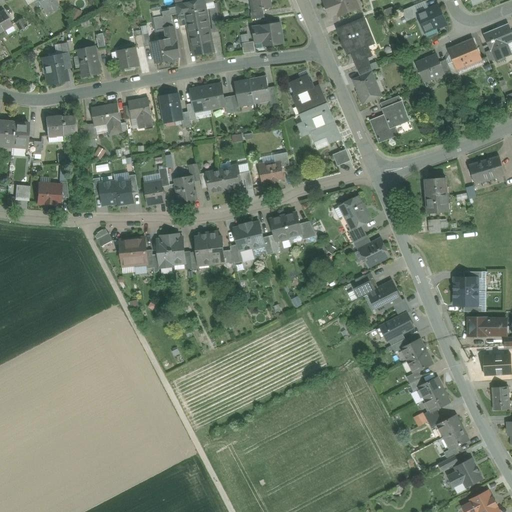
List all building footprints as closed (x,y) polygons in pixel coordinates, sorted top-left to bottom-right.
[(37,0),(38,1),(34,3),(37,7),(41,5),(47,16),(61,8),(56,0),(37,0)] [(189,25),(185,3),(184,0),(175,0),(176,6),(178,14),(180,27),(189,25)] [(197,0),(193,0),(191,0),(190,2),(185,3),(189,25),(191,33),(209,29),(206,10),(203,0),(202,0),(198,1),(197,0)] [(213,0),(203,0),(206,10),(210,9),(209,5),(215,4),(213,0)] [(271,0),(252,0),(254,11),(273,8),(271,0)] [(328,0),(324,2),(330,16),(338,13),(339,16),(359,8),(355,0),(328,0)] [(217,4),(215,4),(209,5),(210,9),(211,17),(219,16),(217,4)] [(439,5),(417,14),(418,17),(425,34),(447,25),(439,5)] [(176,6),(169,8),(170,10),(171,10),(172,15),(178,14),(176,6)] [(413,6),(402,10),(407,22),(418,17),(417,14),(413,6)] [(170,10),(162,11),(163,15),(154,17),(156,31),(166,30),(167,36),(176,34),(172,15),(171,10),(170,10)] [(0,32),(12,25),(4,11),(0,13),(0,32)] [(264,11),(251,13),(252,19),(265,18),(264,11)] [(219,16),(211,17),(213,32),(221,31),(219,16)] [(22,19),(15,23),(20,30),(27,26),(22,19)] [(363,19),(338,29),(348,53),(351,52),(355,63),(368,58),(373,56),(368,44),(367,45),(366,43),(372,41),(363,19)] [(280,22),(261,25),(261,26),(253,27),(255,44),(264,42),(265,47),(284,44),(280,22)] [(509,26),(485,36),(491,51),(492,50),(496,61),(508,56),(504,45),(511,41),(511,34),(511,33),(509,26)] [(148,29),(142,30),(145,47),(151,45),(148,29)] [(209,29),(191,33),(195,56),(214,52),(209,29)] [(142,30),(135,32),(138,48),(145,47),(142,30)] [(103,34),(96,35),(99,50),(106,49),(103,34)] [(176,34),(167,36),(168,40),(172,58),(180,56),(176,34)] [(168,40),(161,41),(161,43),(153,44),(157,63),(166,61),(165,59),(172,58),(168,40)] [(473,40),(449,50),(454,62),(457,70),(457,69),(481,59),(473,40)] [(67,43),(61,44),(63,54),(69,53),(67,43)] [(95,46),(78,50),(83,77),(101,74),(95,46)] [(136,48),(118,51),(118,52),(120,52),(122,60),(120,61),(122,70),(139,66),(138,57),(137,58),(135,49),(136,48)] [(69,53),(63,54),(65,65),(71,64),(69,53)] [(63,54),(42,58),(44,68),(47,67),(50,81),(58,79),(58,82),(68,80),(65,65),(63,54)] [(435,56),(416,63),(424,82),(445,73),(440,63),(438,64),(435,56)] [(368,58),(355,63),(358,69),(371,64),(368,58)] [(446,60),(440,63),(445,73),(451,71),(448,64),(446,60)] [(457,70),(454,62),(448,64),(451,71),(453,77),(459,74),(457,69),(457,70)] [(371,64),(358,69),(360,75),(373,70),(371,64)] [(372,72),(354,80),(363,103),(381,96),(372,72)] [(309,74),(290,82),(295,96),(315,88),(309,74)] [(267,77),(251,81),(255,102),(270,99),(271,99),(269,88),(267,77)] [(251,81),(236,84),(238,95),(240,105),(241,105),(255,102),(251,81)] [(222,85),(210,88),(209,87),(207,87),(211,109),(226,106),(225,97),(222,85)] [(315,88),(295,96),(303,114),(327,104),(320,86),(315,88)] [(203,89),(192,91),(194,104),(195,112),(196,112),(211,109),(207,87),(204,87),(203,89)] [(275,87),(269,88),(271,99),(270,99),(271,105),(278,104),(275,87)] [(179,93),(161,96),(166,124),(182,121),(182,118),(183,118),(182,113),(179,93)] [(238,95),(231,96),(234,112),(242,111),(241,105),(240,105),(238,95)] [(231,96),(225,97),(226,106),(227,114),(234,112),(231,96)] [(399,96),(380,103),(383,110),(402,102),(399,96)] [(149,99),(129,102),(130,106),(132,118),(139,117),(141,129),(154,126),(152,114),(149,99)] [(402,102),(383,110),(385,115),(371,121),(379,142),(397,135),(393,127),(409,121),(402,102)] [(117,104),(93,109),(96,124),(96,126),(96,125),(110,123),(112,134),(122,132),(120,121),(117,104)] [(194,104),(187,105),(189,112),(190,121),(197,120),(196,112),(195,112),(194,104)] [(327,104),(303,114),(306,121),(305,121),(309,132),(310,132),(311,134),(315,144),(316,143),(314,141),(325,136),(326,137),(337,133),(333,122),(335,122),(327,104)] [(130,106),(124,107),(126,119),(132,118),(130,106)] [(189,112),(182,113),(183,118),(182,118),(182,121),(184,128),(191,127),(190,121),(189,112)] [(77,115),(61,117),(63,135),(78,134),(79,134),(78,119),(77,115)] [(61,117),(46,118),(48,136),(63,135),(61,117)] [(88,125),(81,125),(81,119),(78,119),(79,134),(78,134),(79,141),(89,140),(88,125)] [(13,123),(0,121),(0,145),(11,147),(13,123)] [(309,132),(305,121),(297,124),(303,138),(311,134),(310,132),(309,132)] [(29,124),(13,123),(11,147),(26,148),(27,148),(28,141),(29,124)] [(96,124),(88,125),(89,140),(96,139),(99,139),(96,125),(96,126),(96,124)] [(337,133),(326,137),(329,144),(342,139),(342,138),(340,139),(337,133)] [(34,142),(28,141),(27,148),(26,148),(25,157),(33,157),(33,155),(34,142)] [(42,142),(34,142),(33,155),(41,155),(42,142)] [(95,155),(103,157),(105,149),(98,147),(95,155)] [(346,150),(333,155),(338,166),(351,161),(346,150)] [(287,153),(274,155),(276,164),(281,163),(282,167),(290,166),(287,153)] [(500,156),(469,166),(475,184),(505,174),(500,156)] [(230,161),(227,162),(226,164),(221,165),(221,166),(221,167),(221,170),(222,170),(222,171),(225,191),(240,188),(239,181),(245,180),(246,179),(245,172),(240,173),(239,165),(231,167),(230,161)] [(198,163),(190,165),(192,177),(193,177),(194,181),(201,179),(200,174),(198,163)] [(276,164),(263,166),(264,173),(261,174),(263,184),(272,182),(272,183),(278,182),(278,179),(284,178),(282,167),(281,163),(276,164)] [(167,168),(159,169),(161,182),(162,182),(163,187),(170,186),(167,168)] [(221,170),(207,173),(209,187),(210,194),(225,191),(222,171),(222,170),(221,170)] [(250,171),(245,172),(246,179),(245,180),(247,190),(254,189),(250,171)] [(207,173),(200,174),(201,179),(203,188),(209,187),(207,173)] [(136,175),(130,176),(130,181),(131,181),(133,193),(139,192),(136,175)] [(192,177),(183,178),(184,183),(176,184),(179,202),(195,199),(193,186),(195,186),(194,181),(193,177),(192,177)] [(100,178),(94,179),(96,197),(102,196),(101,184),(100,178)] [(445,178),(425,179),(428,214),(448,212),(445,178)] [(101,184),(102,196),(104,205),(118,203),(119,203),(116,184),(116,183),(116,181),(101,184)] [(116,183),(116,184),(119,203),(118,203),(119,205),(134,203),(133,193),(131,181),(130,181),(116,183)] [(67,182),(60,182),(60,186),(61,186),(60,200),(69,201),(67,182)] [(161,182),(145,185),(149,205),(165,202),(164,196),(166,194),(165,192),(163,191),(163,187),(162,182),(161,182)] [(30,187),(16,185),(15,200),(29,201),(30,187)] [(47,187),(39,186),(38,203),(52,204),(52,202),(59,203),(60,200),(61,186),(60,186),(47,185),(47,187)] [(474,190),(467,192),(469,199),(476,197),(474,190)] [(359,197),(340,206),(352,229),(352,230),(362,225),(371,220),(359,197)] [(297,213),(284,216),(290,239),(295,238),(296,237),(296,236),(302,234),(300,224),(297,213)] [(284,216),(271,219),(275,235),(277,241),(277,240),(283,239),(285,240),(290,239),(284,216)] [(439,220),(428,221),(430,234),(441,233),(439,220)] [(259,222),(252,224),(252,222),(246,224),(255,257),(261,255),(262,253),(267,252),(265,245),(266,245),(264,238),(259,222)] [(310,222),(300,224),(302,234),(303,240),(318,236),(310,222)] [(255,257),(246,224),(241,225),(241,227),(234,228),(238,244),(240,252),(241,252),(244,262),(256,259),(255,257)] [(362,225),(352,230),(352,229),(348,231),(354,243),(368,236),(362,225)] [(96,236),(98,240),(110,234),(108,230),(99,230),(96,236)] [(218,232),(208,233),(211,264),(224,263),(224,259),(225,259),(224,251),(222,237),(219,238),(218,232)] [(208,233),(200,234),(200,237),(196,238),(197,252),(198,265),(199,265),(211,264),(208,233)] [(110,234),(98,240),(101,247),(113,241),(110,234)] [(180,238),(179,234),(170,235),(173,265),(174,264),(185,263),(186,263),(185,252),(183,237),(180,238)] [(170,235),(161,236),(162,239),(158,240),(159,254),(160,268),(161,268),(174,266),(174,264),(173,265),(170,235)] [(277,241),(275,235),(269,236),(274,254),(280,252),(277,240),(277,241)] [(274,254),(269,236),(264,238),(266,245),(265,245),(267,252),(268,255),(274,254)] [(368,236),(354,243),(359,251),(360,250),(371,244),(368,236)] [(145,237),(138,238),(138,240),(133,240),(135,264),(139,263),(139,264),(141,265),(146,264),(147,263),(148,262),(147,250),(145,237)] [(129,239),(119,240),(121,253),(119,255),(119,259),(122,260),(122,267),(128,266),(129,264),(135,264),(133,240),(129,241),(129,239)] [(371,244),(360,250),(369,267),(390,256),(381,239),(371,244)] [(238,244),(230,246),(231,250),(234,264),(244,262),(241,252),(240,252),(238,244)] [(231,250),(224,251),(225,259),(224,259),(224,263),(225,266),(227,269),(235,268),(234,264),(231,250)] [(197,252),(191,252),(193,269),(193,270),(199,269),(199,265),(198,265),(197,252)] [(370,273),(356,280),(364,296),(368,294),(378,289),(370,273)] [(464,278),(457,278),(457,284),(454,284),(454,292),(478,292),(485,292),(485,278),(482,278),(478,278),(464,278)] [(378,289),(368,294),(378,313),(402,300),(392,282),(378,289)] [(478,292),(454,292),(454,299),(457,299),(457,306),(464,306),(478,306),(478,305),(478,292)] [(407,313),(380,327),(381,327),(376,330),(381,339),(386,337),(388,341),(403,333),(414,327),(407,313)] [(506,319),(486,319),(486,318),(468,318),(468,336),(486,336),(486,335),(506,335),(506,319)] [(403,333),(389,340),(392,346),(405,339),(403,333)] [(405,339),(392,346),(395,352),(402,349),(401,349),(409,345),(405,339)] [(409,345),(401,349),(402,349),(408,361),(427,351),(420,339),(409,345)] [(427,351),(408,361),(414,373),(414,374),(419,371),(433,364),(427,351)] [(511,354),(484,356),(485,376),(511,374),(511,354)] [(414,373),(407,377),(410,384),(422,378),(419,371),(414,374),(414,373)] [(422,378),(410,384),(414,392),(420,389),(419,387),(425,384),(422,378)] [(425,384),(419,387),(420,389),(425,400),(444,390),(437,378),(425,384)] [(508,387),(492,388),(493,410),(510,409),(508,387)] [(444,390),(425,400),(430,410),(432,412),(437,410),(450,402),(444,390)] [(437,410),(432,412),(430,410),(424,414),(428,422),(440,416),(437,410)] [(443,422),(437,425),(438,426),(444,437),(462,428),(456,415),(443,422)] [(440,416),(428,422),(432,428),(438,426),(437,425),(443,422),(440,416)] [(462,428),(444,437),(450,449),(450,450),(456,447),(469,440),(462,428)] [(456,447),(450,450),(450,449),(444,452),(448,459),(455,455),(459,453),(456,447)] [(448,459),(439,464),(442,471),(458,462),(455,455),(448,459)] [(470,460),(455,467),(457,472),(449,476),(454,487),(458,494),(467,489),(466,487),(482,479),(478,471),(479,471),(476,466),(473,467),(470,460)] [(488,491),(471,500),(472,502),(463,507),(465,511),(499,511),(496,506),(497,505),(493,498),(492,498),(488,491)]
